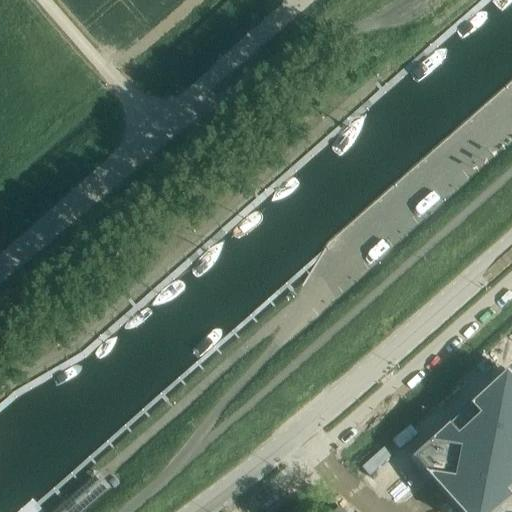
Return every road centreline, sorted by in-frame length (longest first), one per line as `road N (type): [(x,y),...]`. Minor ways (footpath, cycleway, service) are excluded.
road 1 (tertiary): [(200,511),(511,249)]
road 2 (unclassified): [(0,266),(302,0)]
